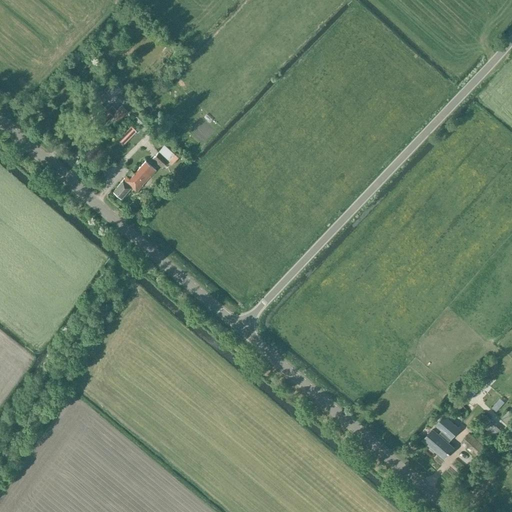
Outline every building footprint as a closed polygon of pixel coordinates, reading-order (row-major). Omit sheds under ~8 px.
[(115,82),(105,91),(109,96),(119,87),(115,82)] [(102,126),(112,116),(117,121),(128,112),(127,111),(134,103),(129,98),(122,106),(116,111),(114,109),(110,113),(106,108),(95,119),(102,126)] [(137,120),(121,134),(127,141),(143,127),(137,120)] [(160,142),(152,133),(148,137),(155,146),(160,142)] [(164,146),(152,159),(162,169),(167,163),(170,165),(177,158),(164,146)] [(156,170),(145,160),(134,172),(131,170),(112,191),(121,199),(131,188),(136,192),(142,185),(149,177),(150,177),(156,170)] [(477,374),(462,391),(471,399),(486,382),(477,374)] [(511,425),(511,413),(508,410),(502,417),(511,426),(511,425)] [(491,420),(486,414),(479,422),(484,427),(491,420)] [(423,440),(444,458),(453,448),(448,443),(459,430),(443,416),(435,426),(442,432),(439,435),(432,429),(423,440)] [(491,426),(496,428),(499,421),(494,418),(491,426)] [(475,438),(469,433),(460,443),(474,455),(484,443),(476,436),(475,438)]
